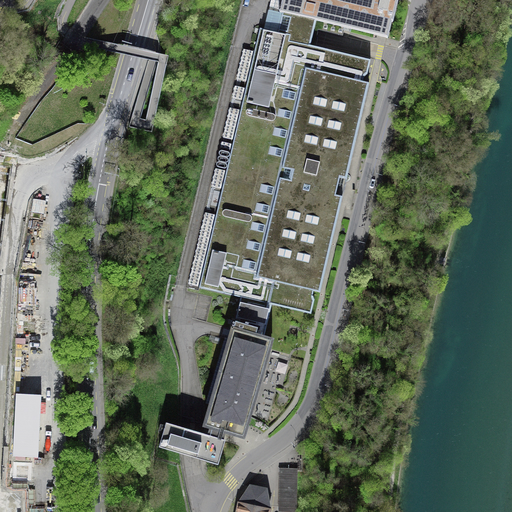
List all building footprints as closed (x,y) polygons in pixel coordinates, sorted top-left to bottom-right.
[(240,320),(240,324),(258,330),(257,335),(264,338),(272,305),(312,315),(315,300),(314,296),(315,292),(321,293),(343,197),(337,195),(339,185),(341,178),(347,179),(370,83),(365,81),(366,77),(369,74),(372,59),(311,45),(317,20),(391,37),(395,21),(396,21),(401,0),(271,0),(264,29),(261,28),(255,52),(200,288),(241,297),(236,319),(240,320)] [(159,449),(218,468),(226,444),(224,443),(226,437),(246,443),(248,435),(276,341),(264,338),(257,335),(258,330),(240,324),(236,323),(235,329),(232,328),(202,430),(210,432),(207,438),(166,425),(159,449)] [(17,398),(15,462),(42,463),(44,399),(17,398)] [(278,498),(278,510),(297,511),(298,468),(279,468),(278,498)] [(270,511),(272,507),(271,507),(267,487),(250,483),(239,500),(238,500),(235,511),(270,511)]
